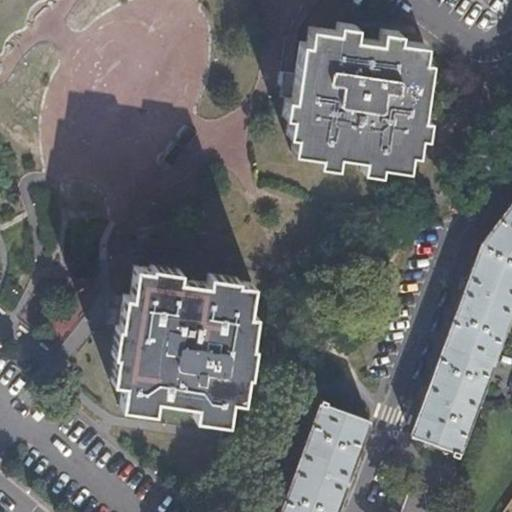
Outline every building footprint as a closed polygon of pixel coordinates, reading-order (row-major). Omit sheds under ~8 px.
[(359,171),(377,174),(379,165),(406,169),(408,150),(415,151),(417,134),(423,135),(425,117),(419,116),(425,65),(418,64),(421,46),(393,43),(395,36),(375,33),(374,41),(350,38),(352,30),(333,27),(332,35),(305,32),(303,51),(297,50),(291,101),(284,100),(283,119),(288,119),(286,136),(294,137),(292,154),(319,158),(318,166),(336,168),(336,160),(360,163),(359,171)] [(424,202),(433,190),(417,177),(408,189),(424,202)] [(409,433),(457,451),(511,303),(511,198),(481,240),(409,433)] [(194,418),(225,422),(228,400),(240,401),(244,370),(248,371),(252,341),(248,341),(252,310),(246,309),(249,284),(234,282),(234,278),(207,274),(206,283),(178,280),(179,271),(151,268),(151,272),(134,270),(131,296),(123,295),(120,325),(114,324),(111,354),(116,355),(112,386),(125,388),(122,409),(155,413),(157,400),(195,405),(194,418)] [(332,511),(366,418),(320,401),(279,511),(332,511)]
